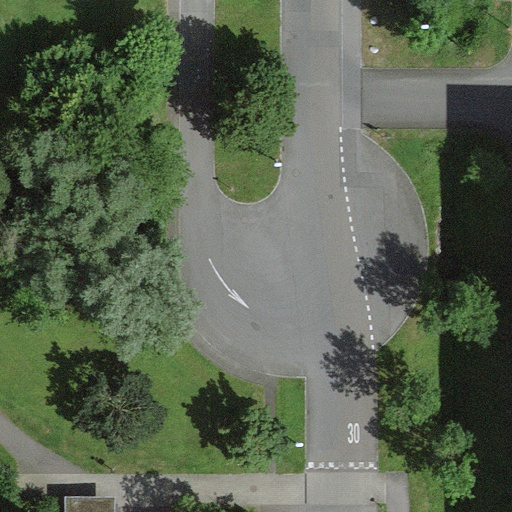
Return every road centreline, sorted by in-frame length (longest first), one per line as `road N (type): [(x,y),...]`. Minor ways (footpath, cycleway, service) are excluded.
road 1 (residential): [(191,0),(194,242),(207,290),(260,335),(329,333)]
road 2 (residential): [(329,333),(324,0)]
road 3 (residential): [(329,333),(331,511)]
